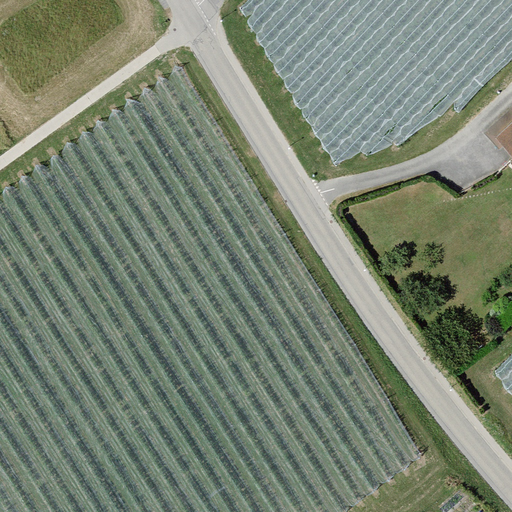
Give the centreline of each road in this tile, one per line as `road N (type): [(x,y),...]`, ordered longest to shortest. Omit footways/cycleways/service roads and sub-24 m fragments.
road 1 (unclassified): [(192,14),(373,310),(511,484)]
road 2 (track): [(0,164),(163,46),(192,14)]
